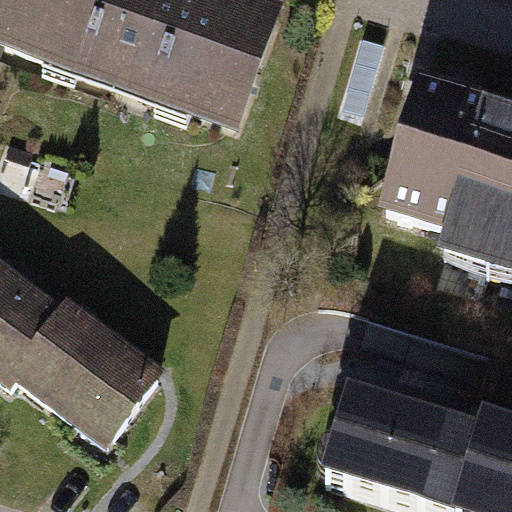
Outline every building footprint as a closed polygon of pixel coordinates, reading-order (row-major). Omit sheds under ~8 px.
[(210,0),(17,0),(0,46),(0,68),(239,157),(287,29),(210,0)] [(511,133),(425,106),(386,229),(511,268),(511,133)] [(0,396),(11,405),(17,397),(68,327),(0,273),(0,396)] [(74,321),(68,327),(17,397),(109,469),(168,394),(74,321)] [(485,452),(357,410),(332,487),(410,511),(511,511),(511,442),(490,435),(485,452)]
